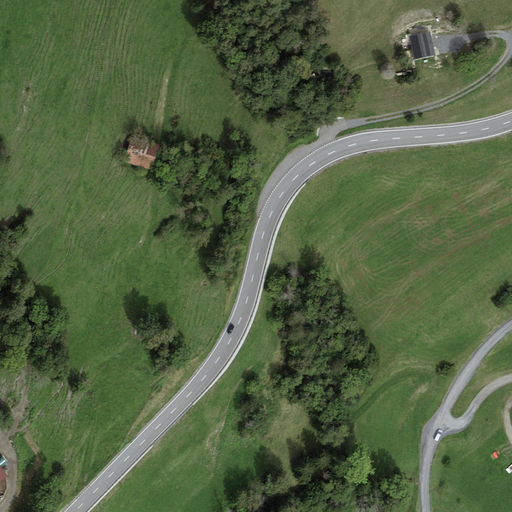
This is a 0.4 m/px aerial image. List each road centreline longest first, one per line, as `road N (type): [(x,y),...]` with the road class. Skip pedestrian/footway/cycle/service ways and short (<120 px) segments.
road 1 (secondary): [(511,121),(362,142),(298,171),(268,217),(239,321),(220,356),(70,511)]
road 2 (unclassified): [(511,322),(477,355),(439,420),(425,465),(425,511)]
